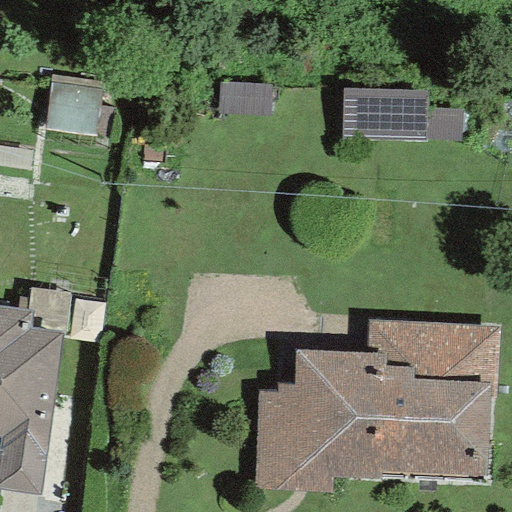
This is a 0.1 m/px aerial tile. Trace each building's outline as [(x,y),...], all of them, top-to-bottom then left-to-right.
[(101,88),(52,81),(46,127),(95,133),(101,88)] [(269,85),(218,82),(216,110),(267,113),(269,85)] [(424,92),(342,90),(341,136),(422,138),(424,92)] [(463,106),(430,104),(428,138),(461,139),(463,106)] [(80,320),(0,309),(0,486),(55,495),(80,320)] [(503,331),(262,316),(252,474),(493,489),(503,331)]
